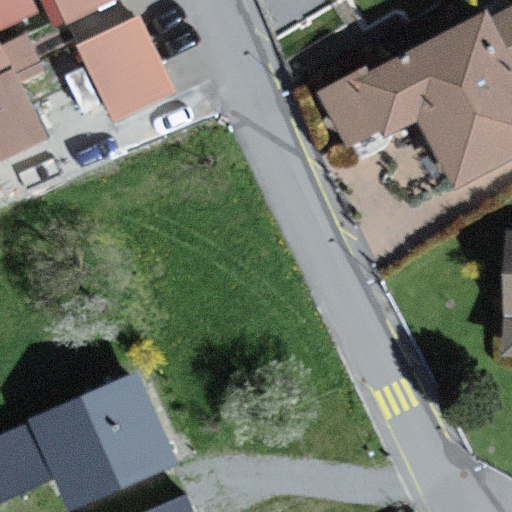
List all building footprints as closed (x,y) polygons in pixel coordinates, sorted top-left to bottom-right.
[(48,0),(56,17),(96,0),(48,0)] [(148,0),(140,0),(78,31),(120,114),(188,79),(148,0)] [(511,15),(505,19),(502,13),(369,83),(397,136),(429,119),(468,193),(511,170),(511,15)] [(0,67),(16,59),(0,28),(0,67)] [(0,165),(57,137),(26,74),(0,86),(0,165)] [(153,379),(0,442),(0,508),(72,479),(83,505),(187,462),(153,379)] [(202,511),(198,502),(174,511),(202,511)]
